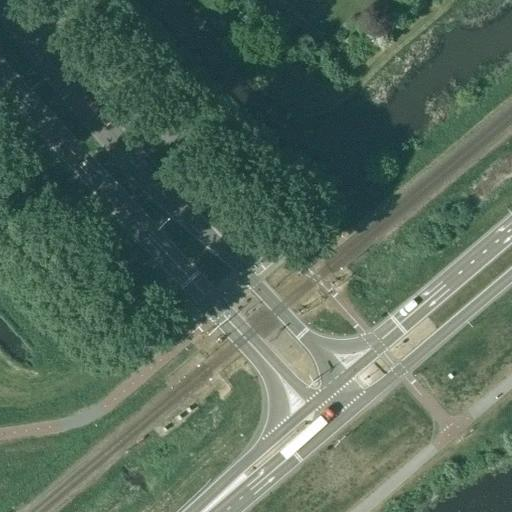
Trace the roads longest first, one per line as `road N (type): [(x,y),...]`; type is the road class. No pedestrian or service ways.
road 1 (secondary): [(341,381),(163,196),(1,0)]
road 2 (secondary): [(0,75),(306,410)]
road 3 (secondary): [(511,235),(341,381)]
road 4 (secondary): [(344,417),(511,274)]
road 5 (tertiary): [(306,410),(193,511)]
road 6 (tertiary): [(234,511),(344,417)]
